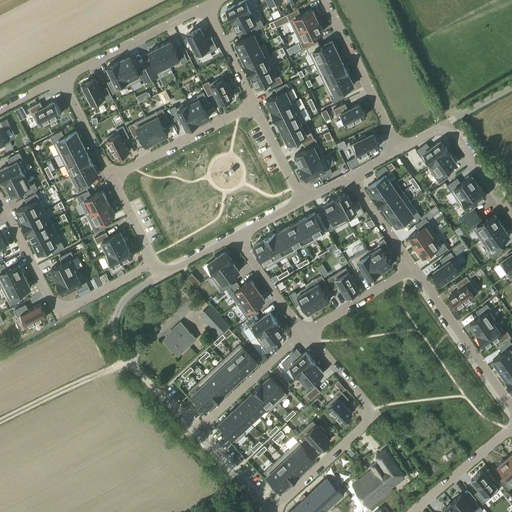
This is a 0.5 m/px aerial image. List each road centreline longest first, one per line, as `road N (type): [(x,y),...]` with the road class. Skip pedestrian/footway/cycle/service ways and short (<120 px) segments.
road 1 (residential): [(304,333),(374,414),(271,511)]
road 2 (residential): [(154,262),(70,307),(56,306),(0,200)]
road 3 (residential): [(195,432),(126,361),(115,331),(124,300),(160,274)]
road 4 (residential): [(511,402),(413,268)]
road 5 (residential): [(324,0),(397,148)]
road 6 (residential): [(61,79),(204,7)]
road 7 (residential): [(111,176),(253,105)]
road 8 (residential): [(195,432),(304,333)]
road 9 (track): [(126,361),(0,421)]
road 10 (residential): [(411,511),(511,426)]
road 11 (track): [(395,0),(453,117)]
road 12 (residential): [(304,333),(413,268)]
